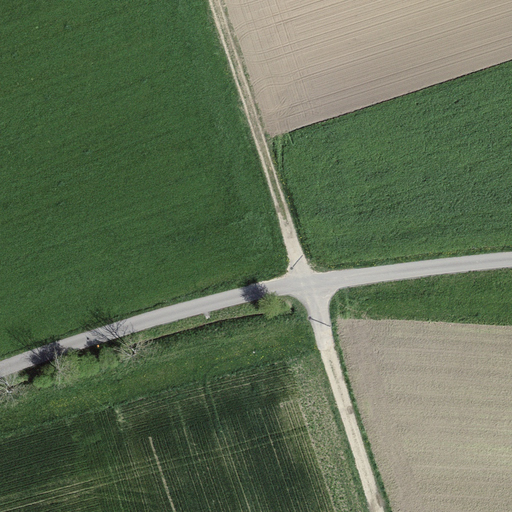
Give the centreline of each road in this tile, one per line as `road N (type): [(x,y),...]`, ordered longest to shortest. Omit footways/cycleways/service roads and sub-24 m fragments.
road 1 (track): [(216,0),(380,511)]
road 2 (residential): [(511,260),(221,300),(0,369)]
